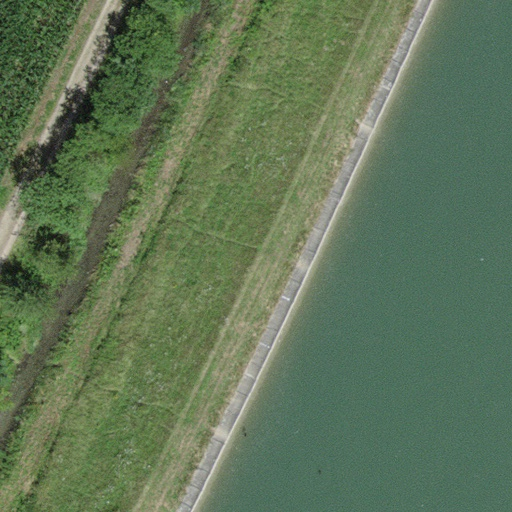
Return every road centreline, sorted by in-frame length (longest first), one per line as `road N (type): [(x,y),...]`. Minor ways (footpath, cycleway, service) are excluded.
road 1 (track): [(409,0),(268,309),(156,511)]
road 2 (track): [(103,0),(0,215)]
